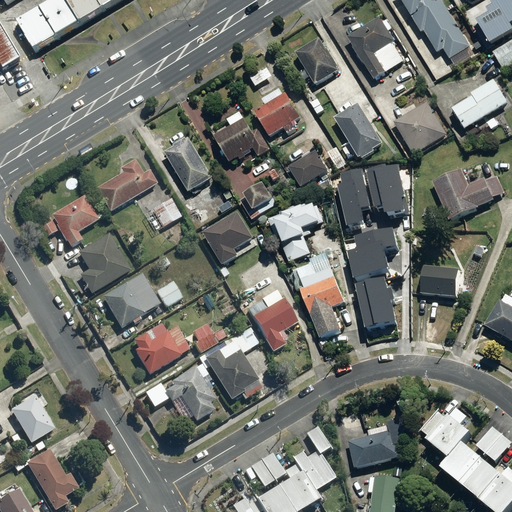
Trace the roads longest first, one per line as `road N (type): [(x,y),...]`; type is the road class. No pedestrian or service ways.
road 1 (residential): [(156,493),(320,393),(372,372),(451,373),(511,402)]
road 2 (tertiary): [(0,234),(156,493)]
road 3 (primary): [(258,0),(0,156)]
